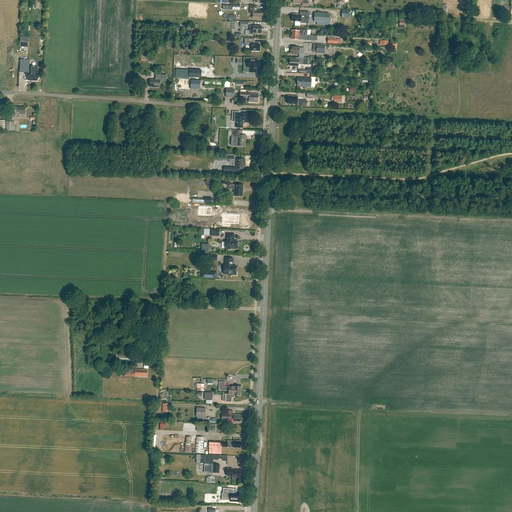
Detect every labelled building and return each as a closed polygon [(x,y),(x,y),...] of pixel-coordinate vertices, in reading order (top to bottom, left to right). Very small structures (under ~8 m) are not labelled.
[(261,18),(261,11),(256,11),(257,11),(256,11),(257,6),(250,6),(250,14),(252,14),(252,17),(261,18)] [(307,23),(308,12),(300,12),(300,15),(292,15),(292,22),(295,22),(300,22),(300,23),(307,23)] [(314,22),(329,23),(330,14),(314,13),(314,22)] [(249,27),(249,35),(253,35),(253,34),(261,34),(261,26),(253,26),(252,27),(249,27)] [(28,48),(29,38),(21,37),(20,47),(28,48)] [(254,39),(244,39),(244,45),(251,46),(251,51),(259,51),(259,45),(253,45),(254,39)] [(325,54),(325,45),(316,45),(316,53),(325,54)] [(244,58),(243,63),(247,63),(247,67),(250,68),(249,73),(256,73),(256,68),(259,68),(259,61),(251,60),(251,58),(244,58)] [(307,65),(308,59),(297,58),(297,60),(290,60),(290,66),(298,67),(298,64),(307,65)] [(20,60),(19,72),(26,72),(27,72),(28,73),(28,80),(37,81),(38,79),(39,79),(39,75),(38,75),(38,74),(38,68),(34,68),(29,68),(30,60),(20,60)] [(150,80),(150,87),(160,87),(160,81),(167,81),(167,75),(155,75),(155,80),(150,80)] [(311,87),(311,79),(297,79),(297,86),(311,87)] [(191,89),(200,90),(200,80),(191,80),(191,89)] [(234,98),(235,89),(226,89),(226,97),(234,98)] [(258,103),(258,94),(249,94),(248,94),(248,93),(240,93),(240,98),(249,98),(249,102),(258,103)] [(298,97),(288,97),(287,97),(286,104),(287,104),(297,104),(297,106),(306,107),(307,101),(298,100),(298,97)] [(247,121),(247,119),(249,118),(247,117),(248,114),(239,113),(239,112),(233,112),(232,122),(237,122),(236,127),(241,128),(241,126),(243,126),(245,125),(245,124),(246,123),(246,121),(247,121)] [(14,131),(14,122),(6,122),(6,131),(14,131)] [(231,137),(231,146),(237,146),(245,147),(245,142),(246,143),(246,136),(242,136),(242,131),(232,131),(231,137)] [(226,167),(226,172),(228,172),(236,172),(244,172),(244,166),(245,166),(245,160),(237,160),(237,156),(228,156),(227,161),(236,162),(236,167),(236,168),(226,167)] [(234,185),(230,184),(230,181),(223,180),(222,184),(228,184),(228,188),(234,188),(234,196),(242,196),(243,185),(234,184),(234,185)] [(211,215),(211,207),(199,207),(199,215),(211,215)] [(230,224),(238,224),(239,215),(228,215),(228,220),(223,219),(223,226),(230,226),(230,224)] [(234,241),(234,235),(227,234),(226,241),(225,249),(230,249),(237,249),(237,242),(234,241)] [(232,266),(233,259),(225,258),(225,266),(224,266),(224,274),(236,274),(236,266),(232,266)] [(131,362),(131,354),(115,353),(115,362),(131,362)] [(147,377),(147,370),(135,370),(135,369),(120,369),(120,376),(135,377),(135,376),(147,377)] [(228,391),(241,391),(241,387),(234,387),(229,387),(225,386),(225,382),(219,382),(218,391),(228,391)] [(240,396),(241,391),(228,391),(228,395),(226,394),(225,402),(231,402),(232,398),(234,398),(234,397),(234,395),(240,396)] [(205,416),(205,408),(196,408),(196,416),(205,416)] [(234,415),(229,415),(222,414),(222,420),(229,420),(234,420),(233,423),(242,423),(242,415),(234,415)] [(202,454),(204,437),(196,437),(194,453),(202,454)] [(233,441),(228,441),(228,442),(209,441),(209,453),(221,454),(221,447),(233,448),(240,448),(240,447),(241,447),(241,445),(241,444),(241,442),(233,441)] [(191,453),(192,445),(184,444),(183,452),(191,453)] [(200,454),(200,464),(204,464),(213,465),(213,464),(213,460),(213,455),(200,454)] [(204,464),(204,473),(219,473),(219,465),(213,464),(213,465),(204,464)] [(240,478),(240,471),(232,471),(232,469),(227,469),(226,475),(232,475),(232,480),(232,481),(236,481),(236,480),(237,478),(240,478)] [(222,493),(222,500),(229,501),(239,502),(239,493),(233,493),(234,489),(223,489),(223,494),(222,493)]
